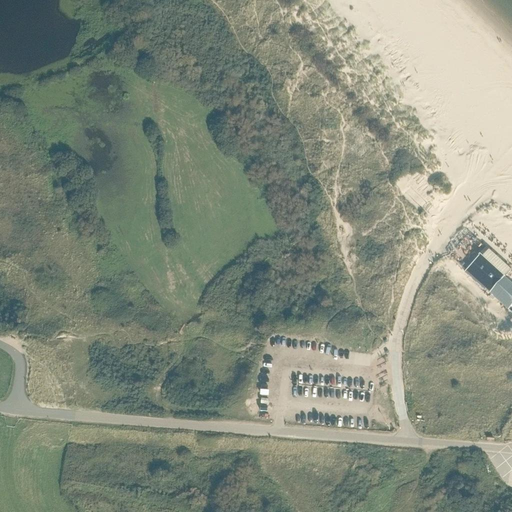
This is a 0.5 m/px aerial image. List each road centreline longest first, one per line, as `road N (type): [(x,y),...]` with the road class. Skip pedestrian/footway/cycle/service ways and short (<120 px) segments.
road 1 (unclassified): [(511,449),(14,410)]
road 2 (track): [(395,352),(427,254),(502,160)]
